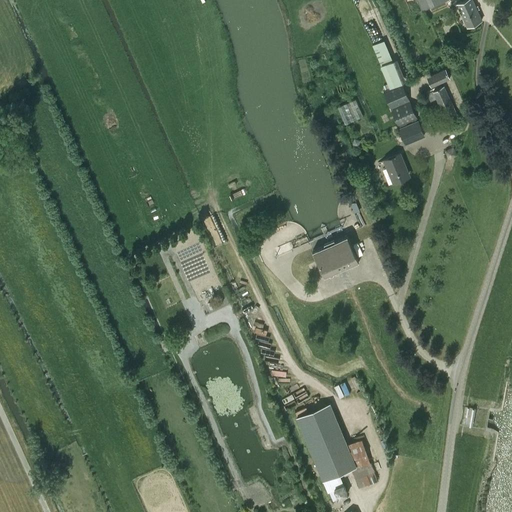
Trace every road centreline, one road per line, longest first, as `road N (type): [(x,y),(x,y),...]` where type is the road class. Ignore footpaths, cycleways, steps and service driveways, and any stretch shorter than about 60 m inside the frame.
road 1 (tertiary): [(443,511),(461,375),(511,216)]
road 2 (unknown): [(461,375),(412,348),(398,294),(434,142)]
